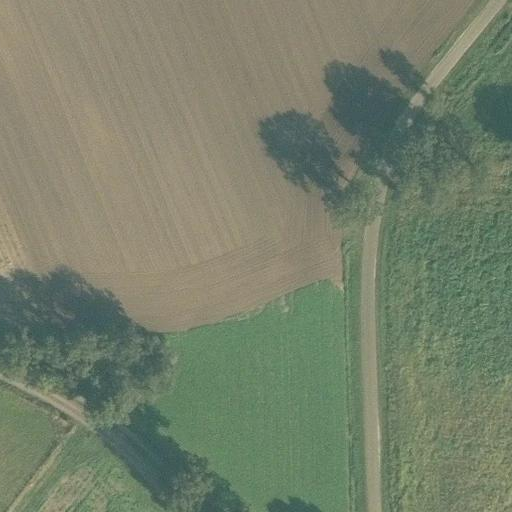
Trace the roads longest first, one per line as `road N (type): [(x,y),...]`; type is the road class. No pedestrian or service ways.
road 1 (unclassified): [(373,511),(365,274),(375,205),(397,133),(499,0)]
road 2 (track): [(178,511),(90,422),(0,373)]
